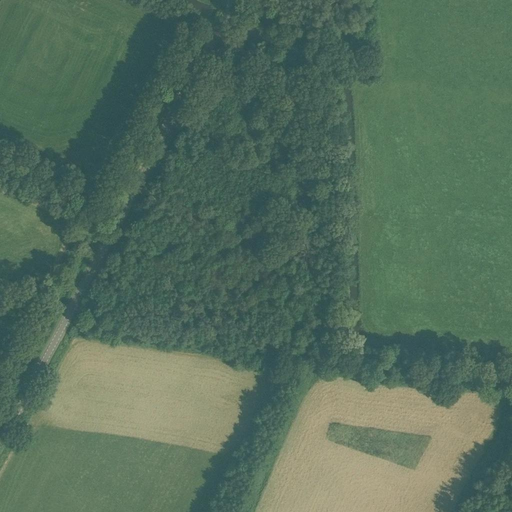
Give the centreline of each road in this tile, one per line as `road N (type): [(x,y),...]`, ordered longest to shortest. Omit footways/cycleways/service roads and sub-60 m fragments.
road 1 (tertiary): [(0,445),(234,0)]
road 2 (track): [(0,164),(124,210)]
